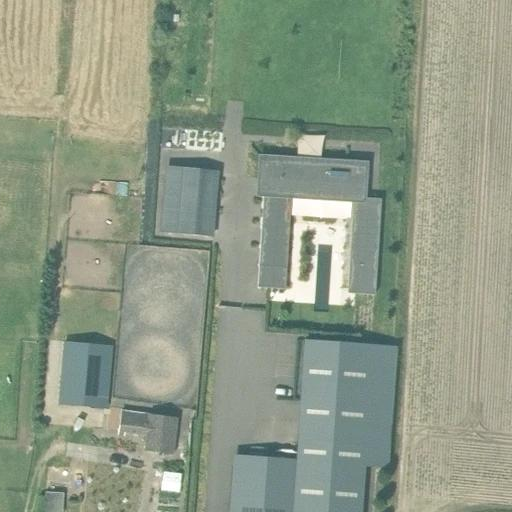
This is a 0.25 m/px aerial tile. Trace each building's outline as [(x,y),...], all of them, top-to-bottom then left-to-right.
[(321,155),(322,136),(301,135),(301,154),(321,155)] [(263,193),(258,266),(263,267),(285,268),(286,268),(290,194),(348,198),(353,198),(352,200),(347,293),(374,295),(380,199),(361,198),(363,165),(344,164),(343,168),(281,164),(281,160),(262,159),(260,193),(263,193)] [(160,232),(211,236),(216,172),(165,168),(160,232)] [(235,455),(231,511),(359,511),(363,466),(367,466),(385,468),(394,347),(305,340),(297,457),(297,460),(235,455)] [(65,341),(60,402),(107,406),(112,345),(65,341)] [(117,435),(123,436),(123,432),(146,435),(144,449),(172,452),(175,420),(148,416),(148,414),(120,411),(117,435)] [(63,511),(64,491),(47,490),(46,511),(63,511)]
